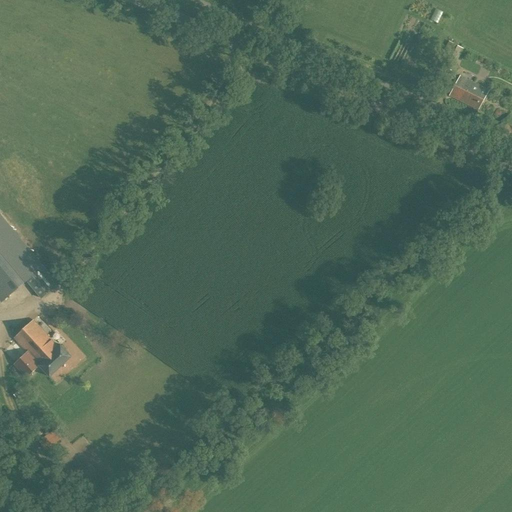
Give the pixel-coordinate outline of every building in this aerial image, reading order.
[(435,8),(432,20),(439,22),(443,10),(435,8)] [(452,71),(463,48),(451,42),(439,65),(452,71)] [(479,110),(489,90),(460,75),(450,96),(479,110)] [(0,214),(0,295),(4,301),(27,281),(42,298),(59,284),(44,267),(0,214)] [(59,347),(51,340),(33,320),(14,339),(27,352),(14,365),(27,378),(39,366),(50,377),(71,357),(61,345),(59,347)] [(45,450),(61,439),(54,429),(38,440),(45,450)]
